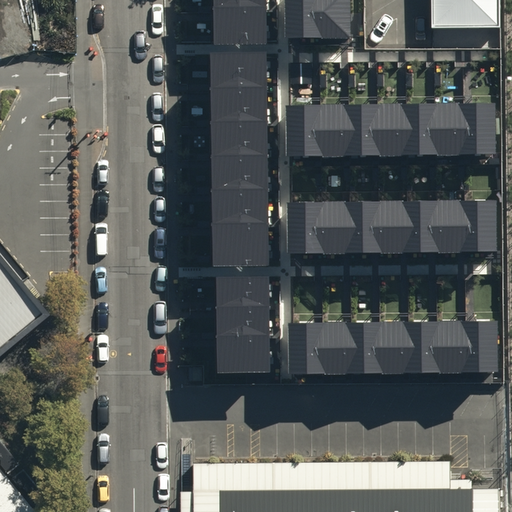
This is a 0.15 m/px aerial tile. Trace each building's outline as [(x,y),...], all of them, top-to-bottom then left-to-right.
[(272,0),(220,0),(221,42),(273,42),(272,0)] [(349,0),(291,0),(292,41),(350,40),(349,0)] [(500,0),(433,0),(433,27),(501,27),(500,0)] [(28,1),(0,1),(0,54),(28,55),(28,1)] [(272,59),(221,60),(224,262),(275,261),(272,59)] [(493,108),(292,109),(293,158),(494,157),(493,108)] [(494,205),(293,206),(294,255),(495,254),(494,205)] [(0,349),(46,312),(0,257),(0,349)] [(276,281),(224,282),(225,375),(277,375),(276,281)] [(495,325),(294,326),(295,375),(496,374),(495,325)] [(0,511),(57,511),(0,442),(0,511)] [(451,460),(195,464),(196,494),(182,494),(182,511),(499,511),(499,486),(452,486),(451,460)]
